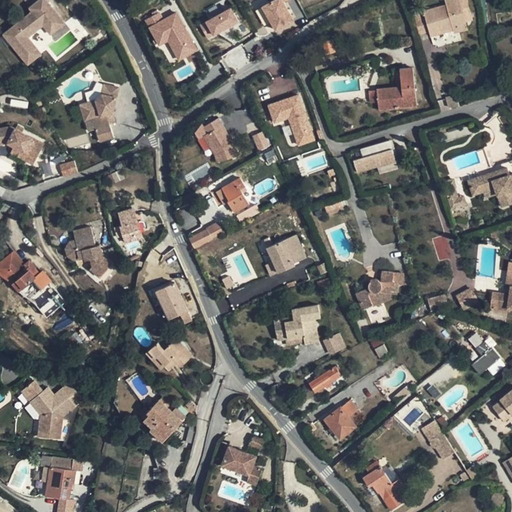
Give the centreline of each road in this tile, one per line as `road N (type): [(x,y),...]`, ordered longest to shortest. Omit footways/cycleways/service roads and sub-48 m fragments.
road 1 (residential): [(285,53),(336,145),(496,101)]
road 2 (residential): [(227,358),(167,206),(165,133)]
road 3 (residential): [(227,358),(187,478),(135,511)]
road 4 (residential): [(165,133),(10,199),(0,214)]
road 5 (residential): [(360,511),(239,374)]
road 6 (residential): [(239,374),(226,390),(196,511)]
road 7 (residential): [(165,133),(109,0)]
road 8 (residential): [(165,133),(285,53)]
